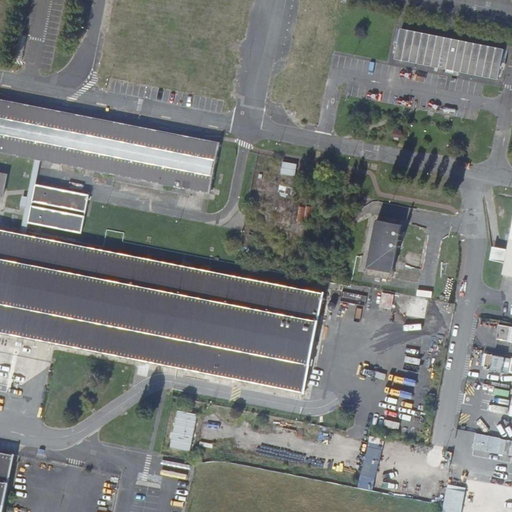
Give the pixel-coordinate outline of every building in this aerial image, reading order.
[(504,51),(401,30),(395,60),(498,81),(504,51)] [(209,195),(210,195),(220,144),(219,143),(219,144),(0,101),(0,152),(209,194),(209,195)] [(297,165),(282,162),(280,175),(295,177),(297,165)] [(304,394),(324,294),(324,295),(25,236),(28,224),(81,234),(89,195),(35,185),(32,200),(23,198),(21,207),(26,209),(21,235),(0,230),(0,333),(304,394)] [(304,207),(304,208),(296,206),(293,221),(302,223),(302,222),(309,223),(311,208),(304,207)] [(392,274),(401,226),(376,221),(376,222),(377,222),(367,269),(366,276),(391,281),(392,274)] [(511,226),(502,276),(511,277),(511,226)] [(507,250),(492,247),(490,261),(504,264),(507,250)] [(366,297),(342,292),(340,302),(364,307),(366,297)] [(394,295),(382,293),(379,308),(391,310),(394,295)] [(190,453),(197,416),(178,412),(170,448),(190,453)] [(0,511),(3,511),(15,456),(14,456),(0,453),(0,511)]
